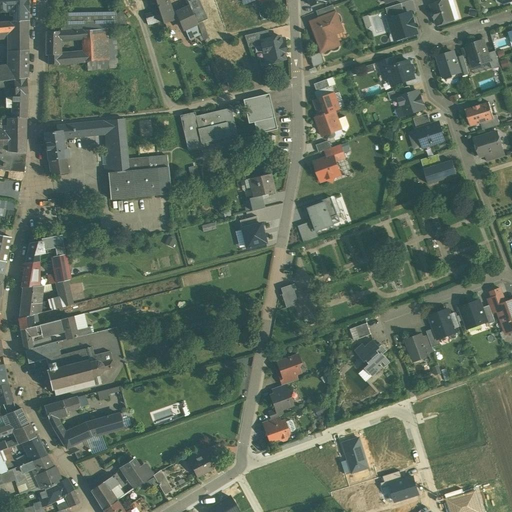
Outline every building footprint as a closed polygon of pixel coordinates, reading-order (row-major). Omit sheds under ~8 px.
[(27,0),(0,0),(0,12),(6,12),(5,9),(9,9),(10,16),(14,16),(14,21),(28,21),(27,0)] [(172,18),(166,0),(155,0),(157,6),(159,12),(162,21),(163,23),(164,23),(173,20),(172,18)] [(198,0),(191,0),(187,2),(189,7),(197,24),(201,22),(207,19),(198,0)] [(446,0),(435,3),(430,5),(432,11),(432,12),(434,20),(435,19),(437,26),(453,21),(446,0)] [(401,3),(385,8),(389,20),(405,15),(401,3)] [(333,5),(316,11),(319,19),(336,13),(333,5)] [(189,7),(180,12),(179,16),(185,30),(197,24),(189,7)] [(155,13),(145,15),(148,25),(162,21),(159,12),(155,13)] [(122,13),(61,14),(62,30),(106,29),(107,29),(114,28),(126,27),(122,13)] [(319,19),(313,21),(317,30),(313,31),(321,52),(339,45),(333,28),(341,25),(336,13),(319,19)] [(405,15),(389,20),(392,30),(397,28),(401,38),(416,33),(410,13),(405,15)] [(14,21),(9,22),(10,30),(10,44),(10,51),(28,50),(28,21),(14,21)] [(0,22),(0,32),(7,32),(7,30),(10,30),(9,22),(6,22),(0,22)] [(208,38),(201,22),(197,24),(201,34),(203,40),(208,38)] [(185,30),(188,40),(201,34),(197,24),(185,30)] [(106,29),(83,30),(83,37),(84,53),(85,61),(88,61),(109,60),(107,36),(107,33),(107,29),(106,29)] [(83,30),(58,31),(59,40),(83,37),(83,30)] [(267,30),(244,36),(248,47),(261,44),(260,41),(269,38),(267,30)] [(58,31),(46,32),(46,55),(48,55),(59,54),(59,40),(58,31)] [(89,71),(119,68),(117,36),(107,36),(109,60),(88,61),(89,71)] [(269,38),(260,41),(261,44),(263,53),(266,52),(268,63),(285,59),(279,36),(269,38)] [(483,40),(466,45),(470,59),(470,61),(471,64),(472,65),(473,67),(490,62),(488,54),(483,40)] [(28,50),(10,51),(10,56),(10,73),(28,72),(28,64),(28,50)] [(495,51),(488,54),(490,62),(492,69),(500,67),(495,51)] [(453,52),(437,57),(443,77),(459,72),(460,72),(455,59),(453,52)] [(84,53),(69,54),(67,56),(67,62),(85,61),(84,53)] [(310,57),(314,68),(325,64),(321,53),(310,57)] [(59,54),(48,55),(48,64),(58,63),(59,63),(67,62),(67,56),(69,54),(59,54)] [(463,57),(455,59),(460,72),(459,72),(460,76),(468,74),(463,57)] [(393,58),(378,62),(380,70),(386,68),(395,65),(393,58)] [(395,65),(386,68),(391,85),(414,78),(409,61),(395,65)] [(10,73),(8,73),(0,69),(0,81),(27,78),(28,72),(10,73)] [(25,78),(14,80),(15,96),(13,96),(13,108),(12,118),(23,118),(26,118),(27,94),(25,78)] [(327,79),(314,84),(317,92),(330,87),(327,79)] [(315,92),(318,100),(333,94),(334,94),(332,86),(330,87),(317,92),(315,92)] [(409,86),(387,93),(390,101),(398,98),(398,97),(412,93),(409,86)] [(412,93),(398,97),(398,98),(404,115),(424,109),(418,91),(412,93)] [(268,94),(243,100),(248,123),(254,122),(256,134),(276,129),(274,117),(268,94)] [(318,100),(315,101),(320,116),(335,111),(339,109),(333,94),(318,100)] [(489,102),(465,110),(470,127),(480,123),(494,119),(493,116),(489,102)] [(195,116),(194,116),(200,139),(201,144),(229,137),(230,140),(238,139),(230,108),(195,116)] [(320,116),(315,118),(322,136),(328,134),(329,137),(330,138),(334,137),(335,135),(334,132),(341,129),(335,111),(320,116)] [(194,112),(179,116),(186,142),(188,150),(202,147),(201,144),(200,139),(194,116),(195,116),(194,112)] [(414,119),(418,130),(432,126),(428,114),(414,119)] [(494,119),(480,123),(482,130),(500,125),(497,115),(493,116),(494,119)] [(26,118),(23,118),(12,118),(0,118),(0,125),(8,125),(8,130),(8,149),(8,152),(10,152),(9,167),(10,167),(9,171),(23,172),(25,151),(26,118)] [(124,119),(104,121),(104,128),(105,134),(108,165),(109,173),(128,171),(127,160),(124,119)] [(105,134),(104,128),(104,121),(59,125),(60,131),(61,131),(62,138),(105,134)] [(432,126),(418,130),(423,147),(444,140),(440,128),(439,128),(436,124),(432,126)] [(60,131),(45,134),(49,160),(66,157),(68,157),(67,150),(63,150),(62,138),(61,131),(60,131)] [(497,132),(474,139),(480,157),(485,155),(503,150),(497,132)] [(326,141),(316,145),(318,153),(324,151),(332,148),(330,142),(326,141)] [(332,148),(324,151),(327,158),(333,155),(334,157),(344,154),(341,145),(332,148)] [(0,151),(8,152),(8,149),(0,148),(0,169),(9,171),(10,167),(9,167),(0,166),(0,151)] [(503,150),(485,155),(487,162),(505,157),(503,150)] [(8,152),(0,151),(0,166),(9,167),(10,152),(8,152)] [(438,154),(421,160),(424,169),(441,164),(438,154)] [(327,158),(314,162),(321,182),(327,180),(332,182),(334,177),(341,175),(336,162),(334,157),(333,155),(327,158)] [(109,173),(108,173),(110,199),(170,194),(167,156),(127,160),(128,171),(109,173)] [(66,157),(49,160),(51,175),(68,173),(66,157)] [(441,164),(424,169),(428,185),(457,176),(452,160),(441,164)] [(270,174),(248,179),(253,197),(253,198),(261,196),(275,192),(270,174)] [(261,196),(253,198),(253,197),(249,198),(252,211),(264,208),(261,196)] [(331,197),(304,208),(310,222),(314,232),(317,231),(340,221),(331,197)] [(0,215),(12,217),(14,202),(0,200),(0,215)] [(247,218),(247,211),(236,212),(237,219),(247,218)] [(240,221),(242,228),(258,224),(256,216),(240,221)] [(314,232),(310,222),(298,227),(304,243),(319,237),(317,231),(314,232)] [(247,248),(265,243),(260,224),(258,224),(242,228),(247,248)] [(0,235),(0,260),(5,262),(10,237),(4,236),(0,235)] [(61,235),(51,238),(53,252),(54,256),(64,254),(61,235)] [(42,241),(30,244),(27,255),(26,257),(36,255),(53,252),(51,238),(41,239),(42,241)] [(54,256),(52,257),(57,282),(67,280),(69,280),(65,254),(54,256)] [(36,255),(26,257),(25,263),(36,262),(39,261),(36,255)] [(36,262),(25,263),(21,288),(22,288),(38,286),(36,262)] [(67,280),(57,282),(60,298),(62,307),(73,304),(67,280)] [(291,285),(280,288),(286,304),(285,304),(286,308),(295,305),(293,302),(295,300),(296,297),(294,291),(291,285)] [(38,286),(22,288),(19,311),(32,310),(32,315),(36,314),(38,313),(50,310),(48,301),(39,302),(38,286)] [(500,288),(491,292),(493,298),(487,300),(489,305),(492,314),(498,312),(498,311),(496,307),(506,303),(500,288)] [(60,298),(48,301),(50,310),(51,310),(62,307),(60,298)] [(479,301),(460,308),(468,329),(486,322),(487,322),(482,308),(479,301)] [(506,303),(496,307),(498,311),(498,312),(506,334),(508,333),(511,335),(511,334),(511,301),(506,303)] [(489,305),(482,308),(487,322),(486,322),(487,325),(495,322),(492,314),(489,305)] [(32,310),(19,311),(19,318),(32,315),(32,310)] [(50,310),(38,313),(39,318),(52,315),(51,310),(50,310)] [(447,310),(430,316),(430,317),(434,329),(438,339),(449,335),(456,332),(455,327),(450,315),(448,310),(447,310)] [(460,325),(456,313),(450,315),(455,327),(460,325)] [(19,318),(18,319),(20,330),(38,325),(36,314),(32,315),(19,318)] [(82,314),(72,317),(75,330),(85,328),(82,314)] [(72,317),(56,321),(58,331),(64,330),(67,340),(77,337),(75,330),(72,317)] [(38,325),(20,330),(23,345),(31,343),(30,338),(30,336),(40,334),(41,336),(58,331),(56,321),(38,325)] [(367,323),(355,327),(359,339),(371,334),(367,323)] [(85,328),(75,330),(77,337),(91,334),(89,327),(85,328)] [(359,339),(355,327),(350,329),(354,341),(359,339)] [(434,329),(426,331),(428,335),(432,347),(440,344),(438,339),(434,329)] [(59,333),(49,336),(51,343),(56,342),(60,341),(59,333)] [(421,335),(406,340),(414,361),(429,356),(428,353),(422,337),(421,335)] [(432,347),(428,335),(422,337),(428,353),(434,351),(432,347)] [(379,347),(373,341),(365,348),(363,345),(356,351),(365,361),(366,360),(370,364),(366,368),(373,376),(382,367),(384,369),(390,363),(383,355),(388,351),(382,345),(379,347)] [(56,342),(32,348),(32,349),(24,351),(28,364),(31,363),(30,363),(45,359),(47,364),(53,362),(52,358),(60,356),(56,342)] [(60,356),(52,358),(53,362),(47,364),(48,369),(46,370),(46,372),(47,371),(51,388),(51,389),(51,391),(54,390),(55,396),(101,384),(99,375),(101,373),(101,374),(102,373),(102,372),(103,370),(114,368),(110,351),(94,355),(92,347),(60,356)] [(297,355),(277,362),(281,374),(278,375),(290,371),(291,375),(300,372),(298,368),(300,363),(297,355)] [(290,371),(278,375),(282,385),(285,384),(293,381),(291,375),(290,371)] [(0,405),(13,402),(8,384),(0,386),(0,405)] [(282,385),(274,388),(276,394),(287,390),(285,384),(282,385)] [(120,387),(97,392),(99,400),(107,398),(106,394),(121,390),(120,387)] [(287,390),(276,394),(270,396),(276,410),(269,413),(271,419),(278,417),(282,415),(280,409),(292,405),(287,390)] [(84,396),(77,398),(80,408),(87,406),(84,396)] [(76,397),(62,402),(66,410),(67,412),(80,408),(77,398),(76,397)] [(13,402),(0,405),(3,412),(14,408),(13,402)] [(62,402),(44,407),(48,420),(52,428),(57,436),(64,433),(59,425),(57,418),(68,414),(67,412),(66,410),(62,402)] [(29,425),(20,409),(15,411),(5,415),(9,425),(0,428),(0,437),(15,433),(14,431),(29,425)] [(118,414),(88,423),(93,435),(93,436),(122,428),(118,414)] [(271,419),(266,421),(268,427),(280,422),(278,417),(271,419)] [(268,427),(265,428),(267,435),(269,442),(278,439),(282,441),(286,440),(289,434),(288,432),(285,422),(284,421),(280,422),(268,427)] [(290,421),(285,422),(288,432),(293,431),(295,429),(292,421),(290,421)] [(64,433),(57,436),(65,449),(93,435),(88,423),(88,422),(64,433)] [(35,437),(29,425),(14,431),(15,433),(17,439),(19,444),(23,442),(35,437)] [(35,437),(23,442),(26,448),(32,445),(32,446),(40,443),(37,436),(35,437)] [(17,439),(5,443),(7,449),(19,444),(17,439)] [(343,444),(348,459),(352,472),(352,473),(369,467),(359,439),(343,444)] [(40,443),(32,446),(32,445),(26,448),(30,457),(33,461),(46,455),(40,443)] [(204,448),(191,454),(194,459),(205,454),(205,455),(207,454),(204,448)] [(0,451),(0,474),(11,470),(20,466),(21,466),(33,461),(30,457),(27,458),(26,456),(12,461),(7,449),(0,451)] [(79,451),(74,454),(77,461),(82,459),(79,451)] [(462,452),(445,457),(448,467),(458,464),(465,462),(462,452)] [(207,454),(205,455),(205,454),(194,459),(188,462),(196,477),(213,468),(209,461),(211,460),(207,454)] [(53,468),(46,455),(33,461),(21,466),(23,473),(31,470),(34,477),(53,468)] [(147,479),(133,458),(123,465),(137,486),(147,479)] [(341,462),(345,474),(352,472),(348,459),(341,462)] [(464,482),(458,464),(448,467),(437,470),(443,488),(464,482)] [(20,466),(11,470),(15,479),(16,483),(26,480),(23,473),(21,466),(20,466)] [(60,481),(55,467),(53,468),(34,477),(36,481),(34,482),(38,490),(45,488),(50,486),(60,481)] [(15,479),(11,470),(0,474),(0,478),(2,484),(15,479)] [(160,470),(153,475),(159,486),(166,481),(160,470)] [(400,471),(383,476),(385,482),(381,483),(382,487),(389,485),(403,480),(400,471)] [(112,476),(103,482),(108,489),(117,483),(112,476)] [(403,480),(389,485),(395,502),(419,495),(413,477),(403,480)] [(60,481),(50,486),(51,487),(56,498),(65,494),(73,491),(66,479),(60,481)] [(16,483),(20,496),(31,492),(26,480),(16,483)] [(166,481),(159,486),(164,495),(172,491),(166,481)] [(103,482),(90,490),(103,510),(116,501),(108,489),(103,482)] [(51,487),(45,491),(48,500),(48,502),(56,498),(51,487)] [(44,489),(37,491),(40,502),(48,500),(45,491),(44,489)] [(445,494),(447,500),(464,495),(462,489),(445,494)] [(79,503),(73,491),(65,494),(68,500),(71,507),(79,503)] [(450,511),(481,511),(476,491),(464,495),(447,500),(450,511)] [(238,511),(230,497),(209,509),(210,511),(238,511)] [(140,498),(129,505),(129,510),(130,510),(130,511),(143,511),(148,509),(140,498)] [(68,500),(56,506),(58,511),(71,507),(68,500)] [(123,511),(116,501),(103,510),(104,511),(123,511)] [(40,502),(33,504),(34,511),(43,511),(40,502)]
